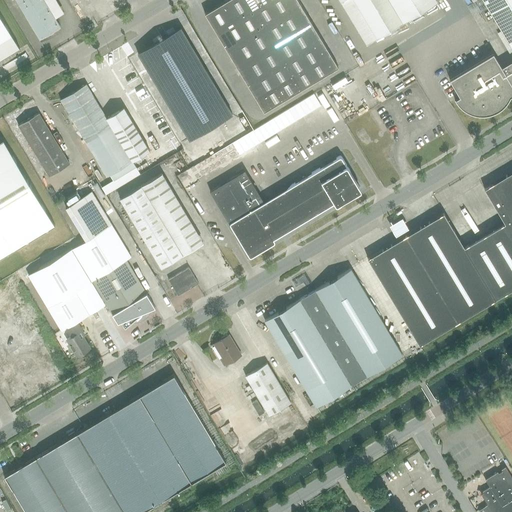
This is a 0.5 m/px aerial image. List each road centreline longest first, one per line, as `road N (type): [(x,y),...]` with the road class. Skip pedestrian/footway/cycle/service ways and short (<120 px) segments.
road 1 (unclassified): [(0,437),(511,131)]
road 2 (unknown): [(324,0),(361,55),(402,44),(468,157)]
road 3 (unclassified): [(0,101),(168,0)]
road 4 (tertiary): [(274,511),(415,425)]
